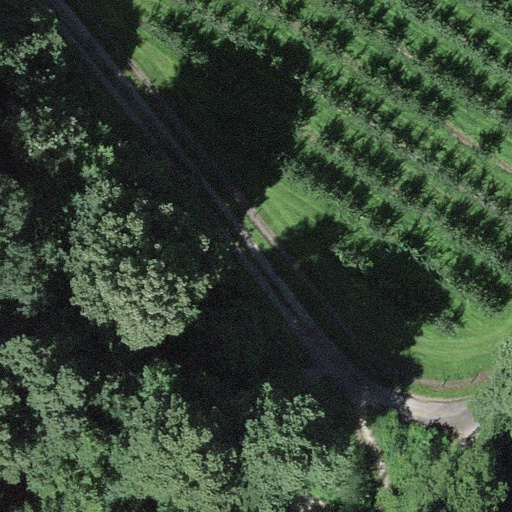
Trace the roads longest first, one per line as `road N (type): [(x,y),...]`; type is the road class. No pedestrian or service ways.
road 1 (track): [(43,0),(334,360),(383,404),(437,420)]
road 2 (track): [(0,200),(76,267),(238,447),(323,511)]
road 3 (track): [(416,511),(437,420),(511,394)]
